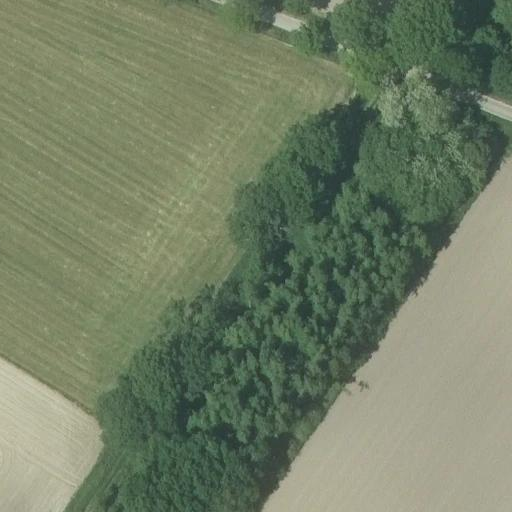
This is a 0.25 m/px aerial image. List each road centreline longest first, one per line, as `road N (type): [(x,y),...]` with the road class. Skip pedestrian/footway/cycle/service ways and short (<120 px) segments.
road 1 (track): [(438,0),(78,511)]
road 2 (unclassified): [(511,106),(243,0)]
